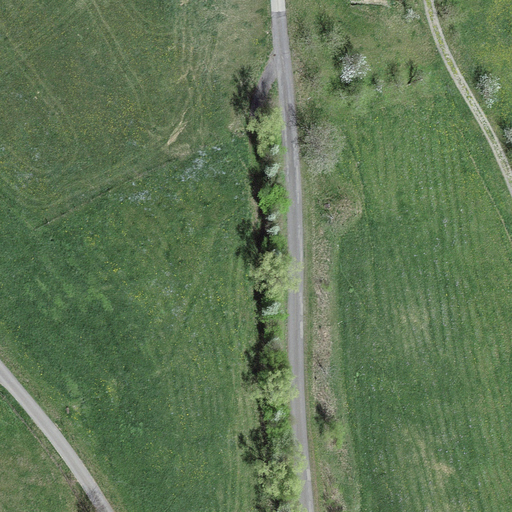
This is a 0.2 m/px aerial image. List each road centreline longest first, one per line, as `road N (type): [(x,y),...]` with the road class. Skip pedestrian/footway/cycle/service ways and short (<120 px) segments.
road 1 (unclassified): [(278,0),(310,511)]
road 2 (track): [(428,0),(454,71),(511,179)]
